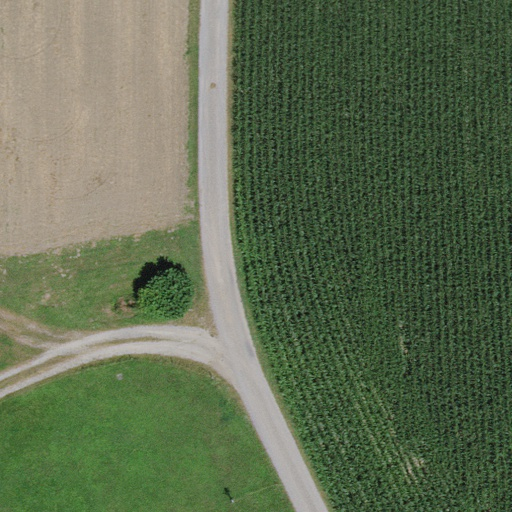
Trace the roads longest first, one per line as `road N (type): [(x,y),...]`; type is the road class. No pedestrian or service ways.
road 1 (track): [(313,511),(230,345),(211,158),(213,0)]
road 2 (track): [(230,345),(123,342),(0,382)]
